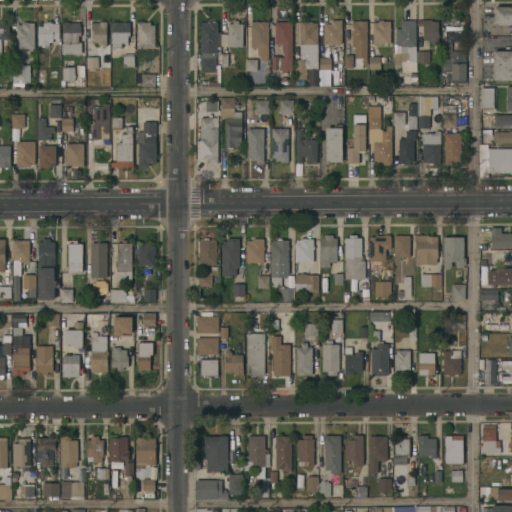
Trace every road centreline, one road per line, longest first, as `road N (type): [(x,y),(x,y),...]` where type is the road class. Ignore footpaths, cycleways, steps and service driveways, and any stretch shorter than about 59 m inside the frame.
road 1 (residential): [(177,0),(173,511)]
road 2 (residential): [(0,407),(511,404)]
road 3 (tertiary): [(0,203),(511,201)]
